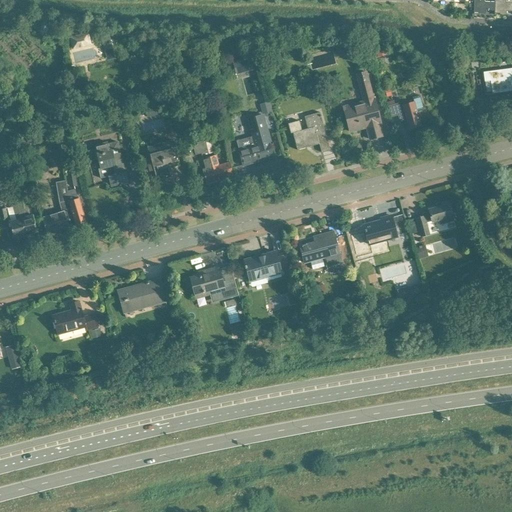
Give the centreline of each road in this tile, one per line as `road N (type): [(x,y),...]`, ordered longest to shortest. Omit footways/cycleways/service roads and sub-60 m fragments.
road 1 (tertiary): [(0,288),(511,147)]
road 2 (primary): [(0,496),(220,441),(511,392)]
road 3 (primary): [(511,366),(211,416),(0,468)]
